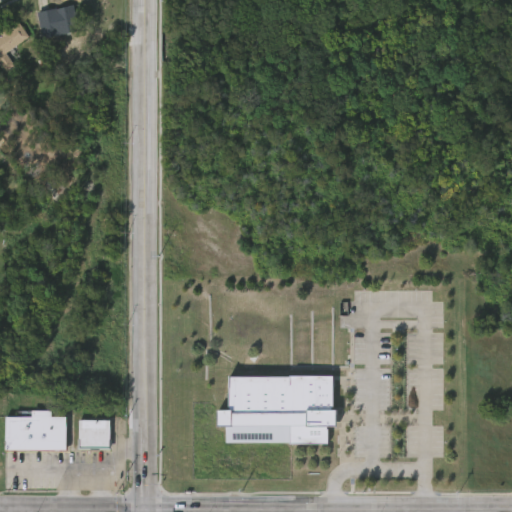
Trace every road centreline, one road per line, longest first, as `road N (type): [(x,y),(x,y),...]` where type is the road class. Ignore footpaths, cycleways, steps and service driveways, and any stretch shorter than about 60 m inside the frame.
road 1 (tertiary): [(146,504),(143,0)]
road 2 (secondary): [(146,504),(0,503)]
